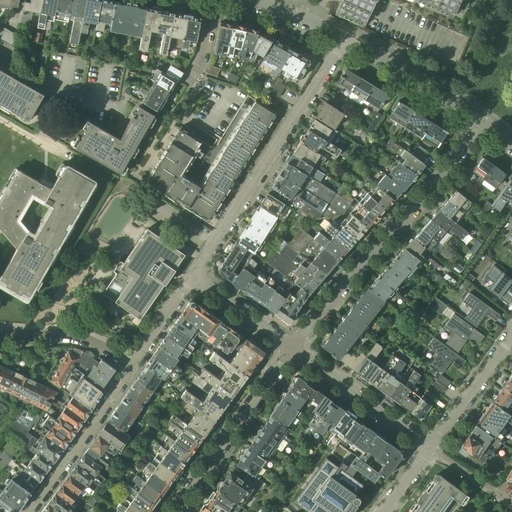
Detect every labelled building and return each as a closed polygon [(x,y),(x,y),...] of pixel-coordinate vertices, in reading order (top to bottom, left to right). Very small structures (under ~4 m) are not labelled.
[(44,0),(29,0),(24,0),(20,24),(29,25),(30,21),(31,21),(33,11),(40,12),(42,12),(44,0)] [(57,0),(44,0),(42,12),(40,12),(37,28),(44,29),(46,19),(54,21),(54,19),(57,0)] [(68,22),(69,14),(71,0),(57,0),(54,19),(68,22)] [(86,0),(71,0),(69,14),(74,15),(69,43),(78,44),(80,31),(81,24),(86,0)] [(97,24),(101,0),(86,0),(81,24),(80,31),(87,32),(88,28),(96,29),(97,24)] [(112,23),(116,1),(115,1),(114,0),(101,0),(97,24),(96,29),(104,30),(105,22),(112,23)] [(363,27),(371,10),(455,49),(470,17),(465,15),(471,0),(341,0),(335,14),(336,15),(363,27)] [(148,7),(116,1),(112,23),(110,30),(142,36),(144,24),(148,7)] [(161,10),(161,7),(153,6),(153,8),(148,7),(144,24),(142,36),(139,48),(146,50),(150,30),(157,31),(158,24),(161,10)] [(175,13),(170,12),(171,9),(169,8),(164,7),(162,8),(161,7),(161,10),(158,24),(157,31),(163,33),(159,52),(166,54),(169,40),(172,24),(175,13)] [(188,15),(184,14),(185,12),(183,11),(178,10),(177,11),(176,13),(175,13),(172,24),(169,40),(176,41),(174,48),(181,50),(186,24),(188,15)] [(193,14),(193,16),(188,15),(186,24),(181,50),(187,51),(189,44),(195,45),(201,18),(200,18),(200,16),(199,14),(194,13),(193,14)] [(229,45),(234,24),(221,22),(215,52),(221,53),(223,43),(228,45),(229,45)] [(247,27),(234,24),(229,45),(228,45),(226,54),(232,55),(234,46),(240,47),(241,48),(247,27)] [(246,49),(252,50),(256,46),(260,31),(260,30),(247,27),(241,48),(240,47),(237,56),(243,57),(246,49)] [(1,39),(7,43),(13,32),(7,29),(1,39)] [(266,34),(260,31),(256,46),(252,50),(248,59),(253,61),(258,52),(262,55),(273,37),(272,37),(272,36),(272,34),(269,32),(266,33),(266,34)] [(19,33),(13,32),(7,43),(16,48),(19,33)] [(282,67),(293,49),(276,39),(262,62),(269,67),(270,66),(272,64),(274,66),(273,67),(275,68),(277,64),(282,67)] [(310,59),(293,49),(282,67),(287,70),(285,74),(286,75),(287,74),(290,75),(288,77),(289,78),(295,82),(296,82),(299,77),(300,77),(310,59)] [(171,65),(166,73),(177,80),(182,72),(171,65)] [(220,68),(210,65),(207,73),(217,77),(220,68)] [(177,80),(166,73),(157,68),(156,69),(152,69),(152,72),(155,72),(159,74),(155,81),(171,91),(177,80)] [(339,84),(352,92),(360,78),(346,69),(342,75),(341,75),(340,76),(343,78),(339,84)] [(28,121),(43,95),(0,70),(0,104),(1,102),(13,108),(11,112),(28,121)] [(227,79),(235,83),(239,76),(230,72),(227,79)] [(284,80),(277,76),(275,79),(275,80),(272,85),(282,91),(285,86),(282,84),(284,80)] [(373,86),(360,78),(352,92),(364,100),(373,86)] [(171,91),(155,81),(151,87),(144,83),(142,87),(164,101),(171,91)] [(279,96),(282,91),(272,85),(269,90),(279,96)] [(388,96),(373,86),(364,100),(380,110),(388,96)] [(164,101),(142,87),(140,90),(147,94),(142,101),(158,111),(164,101)] [(248,95),(220,140),(217,139),(212,147),(180,127),(146,182),(153,187),(160,192),(160,191),(167,196),(173,200),(175,198),(185,204),(183,206),(190,210),(194,213),(200,217),(201,217),(205,219),(205,220),(210,218),(216,210),(221,202),(235,179),(234,179),(241,169),(243,167),(247,161),(246,161),(251,153),(252,153),(255,148),(260,140),(264,135),(263,134),(268,127),(269,127),(272,121),(277,113),(248,95)] [(332,96),(329,101),(339,108),(342,103),(332,96)] [(274,97),(271,102),(278,106),(280,101),(274,97)] [(404,127),(405,126),(414,111),(400,102),(400,101),(398,101),(397,103),(397,104),(389,117),(404,127)] [(316,117),(332,127),(334,129),(344,115),(346,116),(347,115),(340,110),(327,102),(316,117)] [(76,148),(120,173),(154,115),(139,106),(120,139),(90,122),(76,148)] [(414,110),(414,111),(405,126),(422,137),(432,122),(421,115),(421,114),(414,110)] [(378,112),(365,132),(371,135),(383,115),(378,112)] [(338,131),(334,129),(332,127),(331,129),(315,119),(314,120),(312,122),(308,129),(325,139),(329,134),(334,137),(338,131)] [(437,125),(437,126),(432,122),(422,137),(436,146),(437,147),(443,138),(444,139),(448,132),(437,125)] [(302,134),(300,138),(300,141),(301,141),(320,153),(324,148),(338,156),(339,154),(345,157),(348,154),(325,139),(308,129),(305,134),(302,134)] [(0,254),(6,258),(10,251),(14,254),(0,278),(0,283),(5,286),(3,289),(19,298),(20,295),(27,299),(54,252),(66,232),(93,186),(65,170),(59,181),(57,180),(49,195),(44,193),(58,169),(47,162),(0,134),(0,254)] [(390,140),(386,145),(391,148),(392,147),(394,143),(390,140)] [(325,156),(320,153),(301,141),(300,141),(293,153),(312,166),(316,160),(321,163),(325,156)] [(418,144),(415,149),(415,150),(425,158),(429,152),(418,144)] [(422,169),(425,165),(405,149),(401,155),(405,159),(402,164),(417,175),(417,174),(418,175),(418,174),(420,174),(422,172),(422,170),(422,169)] [(287,161),(288,162),(308,174),(309,171),(322,180),(326,174),(324,173),(318,170),(312,166),(293,153),(287,161)] [(479,186),(484,180),(494,166),(489,162),(491,160),(485,156),(484,158),(483,157),(473,170),(480,175),(479,176),(475,183),(479,186)] [(396,174),(391,179),(403,190),(411,182),(414,182),(417,178),(417,175),(402,164),(399,161),(398,163),(400,165),(401,164),(403,166),(400,170),(399,169),(395,173),(396,174)] [(344,213),(352,202),(342,196),(308,174),(288,162),(281,172),(279,171),(277,174),(279,175),(268,192),(284,202),(288,204),(302,213),(311,219),(331,216),(344,213)] [(506,174),(494,166),(484,180),(485,179),(491,183),(490,184),(495,188),(506,174)] [(385,176),(377,184),(394,200),(395,200),(397,199),(400,197),(400,193),(403,190),(391,179),(383,171),(382,173),(385,176)] [(511,179),(493,204),(491,206),(500,212),(508,200),(511,203),(511,202),(511,179)] [(373,187),(368,193),(385,209),(386,209),(386,210),(388,209),(391,206),(391,203),(394,200),(377,184),(374,188),(373,187)] [(455,189),(446,199),(463,212),(471,202),(469,200),(460,193),(455,189)] [(469,200),(473,195),(464,189),(460,193),(469,200)] [(284,202),(268,192),(260,205),(279,217),(284,220),(289,212),(299,218),(302,213),(288,204),(284,202)] [(344,193),(342,196),(352,202),(354,199),(344,193)] [(380,215),(385,209),(368,193),(359,202),(360,203),(377,218),(379,220),(382,217),(380,215)] [(458,219),(463,212),(446,199),(439,209),(461,227),(464,223),(458,219)] [(486,213),(491,206),(493,204),(487,200),(481,209),(486,213)] [(353,214),(353,215),(368,227),(373,221),(376,224),(379,220),(377,218),(360,203),(355,207),(357,209),(353,214)] [(260,205),(248,223),(267,235),(279,217),(260,205)] [(453,232),(462,238),(467,231),(461,227),(439,209),(431,220),(445,231),(451,235),(453,232)] [(341,223),(344,226),(358,238),(368,227),(353,215),(348,220),(346,218),(341,223)] [(333,235),(348,248),(353,243),(354,245),(358,241),(357,239),(358,238),(344,226),(341,223),(335,218),(331,223),(330,222),(325,228),(333,235)] [(437,240),(445,231),(431,220),(423,229),(437,240)] [(256,254),(267,235),(248,223),(237,241),(247,248),(254,252),(256,254)] [(289,244),(281,238),(280,239),(281,239),(273,250),(318,284),(339,259),(313,237),(301,227),(289,244)] [(175,269),(185,254),(148,228),(124,263),(120,261),(117,266),(113,271),(116,273),(103,293),(140,319),(164,284),(165,285),(168,281),(173,274),(175,270),(175,269)] [(423,229),(415,240),(426,248),(434,254),(437,251),(432,247),(437,240),(423,229)] [(319,231),(313,237),(339,259),(344,253),(345,255),(349,250),(347,249),(348,248),(333,235),(329,239),(319,231)] [(411,236),(402,247),(418,259),(433,271),(438,264),(426,255),(424,257),(421,254),(426,248),(415,240),(411,236)] [(254,252),(247,248),(237,241),(219,269),(220,273),(227,278),(227,277),(232,281),(238,273),(244,266),(238,262),(242,256),(249,260),(251,257),(254,252)] [(474,245),(473,247),(470,250),(475,254),(478,249),(474,245)] [(402,247),(386,267),(401,279),(406,283),(410,278),(408,276),(414,267),(413,266),(418,259),(402,247)] [(275,268),(281,272),(301,287),(310,294),(318,284),(273,250),(265,261),(275,268)] [(232,281),(243,290),(256,272),(252,269),(257,262),(251,257),(249,260),(244,266),(238,273),(232,281)] [(457,262),(454,266),(461,272),(464,268),(457,262)] [(511,279),(492,265),(484,276),(492,282),(487,289),(508,304),(511,298),(511,295),(507,292),(511,285),(511,279)] [(386,267),(370,289),(383,299),(387,294),(390,296),(397,287),(395,286),(401,279),(386,267)] [(262,304),(263,304),(264,305),(275,289),(271,286),(281,272),(275,268),(268,277),(254,297),(258,301),(259,304),(262,304)] [(258,269),(256,272),(243,290),(244,290),(243,291),(244,294),(246,295),(249,295),(250,294),(254,297),(268,277),(258,269)] [(465,277),(472,281),(475,277),(468,273),(465,277)] [(275,289),(264,305),(275,313),(291,291),(292,289),(291,288),(294,284),(284,277),(282,280),(275,289)] [(464,279),(461,283),(467,287),(470,283),(464,279)] [(301,287),(295,294),(291,291),(275,313),(289,323),(300,310),(299,307),(310,294),(301,287)] [(385,300),(383,299),(370,289),(347,318),(365,332),(369,326),(366,324),(385,300)] [(500,315),(492,309),(469,292),(463,300),(472,307),(464,318),(476,327),(486,313),(496,320),(500,315)] [(435,297),(428,307),(441,315),(447,306),(435,297)] [(190,302),(181,315),(210,335),(221,320),(206,310),(207,308),(201,304),(200,306),(193,301),(193,302),(191,302),(190,302)] [(405,314),(409,318),(414,313),(409,309),(405,314)] [(84,320),(94,327),(99,321),(89,314),(84,320)] [(485,336),(477,330),(454,314),(444,327),(453,334),(446,344),(450,346),(458,352),(468,338),(478,345),(485,336)] [(205,341),(207,339),(210,335),(181,315),(174,325),(190,336),(190,335),(193,331),(205,341)] [(332,354),(343,362),(349,354),(346,352),(359,336),(360,337),(365,332),(347,318),(324,347),(331,353),(330,353),(332,354)] [(215,345),(217,343),(229,326),(221,320),(210,335),(207,339),(215,345)] [(404,324),(397,320),(392,328),(398,332),(404,324)] [(174,325),(167,335),(190,351),(194,346),(187,341),(190,336),(174,325)] [(230,327),(229,326),(217,343),(222,347),(217,353),(223,358),(229,349),(231,351),(233,347),(242,335),(234,330),(235,329),(231,325),(230,327)] [(167,335),(160,345),(176,356),(180,351),(187,356),(190,351),(167,335)] [(233,347),(238,351),(247,339),(242,335),(233,347)] [(466,361),(458,355),(435,338),(428,348),(438,356),(431,365),(442,373),(452,359),(462,367),(466,361)] [(256,364),(260,358),(263,359),(265,356),(264,353),(265,352),(255,345),(255,342),(252,340),(249,340),(247,339),(238,351),(256,364)] [(376,342),(365,356),(354,371),(360,375),(360,376),(365,380),(366,379),(366,380),(377,365),(372,361),(382,347),(376,342)] [(178,358),(176,356),(160,345),(153,355),(178,373),(182,368),(175,362),(178,358)] [(89,378),(99,363),(83,351),(81,355),(79,358),(77,361),(81,363),(76,369),(87,376),(89,378)] [(244,380),(247,376),(230,363),(223,358),(217,353),(214,351),(209,359),(226,370),(223,375),(239,386),(240,385),(241,386),(242,386),(243,385),(244,384),(245,383),(245,382),(245,381),(244,380)] [(253,369),(256,364),(238,351),(230,363),(247,376),(248,374),(251,375),(253,372),(253,369)] [(71,353),(69,352),(60,366),(69,372),(73,366),(77,361),(79,358),(71,353)] [(351,356),(349,354),(343,362),(354,371),(365,356),(360,352),(356,357),(353,355),(351,356)] [(382,368),(377,365),(366,380),(367,380),(367,381),(372,385),(373,384),(377,387),(392,369),(399,359),(392,354),(382,368)] [(153,355),(146,366),(163,377),(164,378),(168,373),(175,378),(178,373),(153,355)] [(392,369),(377,387),(388,395),(399,381),(404,374),(405,374),(400,370),(408,360),(402,356),(399,359),(392,369)] [(99,363),(89,378),(102,387),(105,382),(108,384),(115,374),(113,373),(116,369),(107,363),(102,359),(99,363)] [(62,385),(69,372),(60,366),(51,380),(61,386),(62,385)] [(73,395),(73,396),(91,409),(105,389),(102,387),(89,378),(87,376),(76,369),(73,366),(69,372),(62,385),(67,388),(65,390),(73,395)] [(153,391),(163,377),(146,366),(136,380),(153,391)] [(16,372),(6,368),(0,380),(0,383),(3,385),(1,389),(5,391),(5,390),(7,391),(8,389),(16,372)] [(193,368),(192,370),(193,371),(231,398),(234,393),(235,393),(236,393),(237,393),(238,392),(239,391),(240,390),(240,389),(240,388),(240,387),(239,387),(239,386),(223,375),(220,379),(204,368),(200,373),(193,368)] [(399,381),(388,395),(389,397),(388,397),(394,401),(395,400),(399,403),(413,384),(421,375),(414,370),(408,378),(404,374),(399,381)] [(205,397),(223,409),(224,408),(227,408),(229,405),(228,402),(231,398),(193,371),(191,373),(195,376),(192,380),(209,392),(205,397)] [(16,372),(8,389),(9,390),(10,388),(18,392),(26,376),(16,372)] [(440,374),(437,379),(447,387),(451,382),(440,374)] [(36,381),(26,376),(18,392),(27,396),(26,398),(28,399),(36,382),(36,381)] [(293,384),(289,389),(294,392),(294,391),(305,399),(308,396),(318,404),(324,395),(313,387),(313,383),(310,381),(306,382),(299,376),(298,377),(295,377),(292,381),(293,384)] [(504,386),(503,387),(511,393),(511,377),(508,381),(505,380),(502,384),(504,386)] [(136,380),(127,393),(144,405),(153,391),(136,380)] [(436,380),(433,385),(443,393),(446,388),(436,380)] [(38,402),(46,387),(36,382),(28,399),(29,400),(31,398),(38,402)] [(399,403),(410,411),(423,395),(416,390),(418,388),(413,384),(399,403)] [(57,392),(46,387),(38,402),(46,406),(45,408),(47,408),(57,392)] [(494,399),(492,401),(511,414),(511,412),(511,393),(503,387),(498,394),(495,393),(493,397),(494,399)] [(224,412),(223,409),(205,397),(203,401),(186,389),(181,396),(184,399),(215,420),(219,415),(222,415),(224,412)] [(282,399),(298,410),(305,399),(294,391),(294,392),(289,389),(287,392),(283,392),(281,396),(282,398),(282,399)] [(427,389),(423,395),(410,411),(420,419),(431,405),(427,402),(433,394),(427,389)] [(127,393),(118,406),(134,418),(144,405),(127,393)] [(328,394),(324,395),(318,404),(314,410),(318,413),(314,418),(309,424),(316,429),(335,403),(330,399),(330,396),(328,394)] [(66,403),(65,405),(85,419),(91,409),(73,396),(67,404),(66,403)] [(274,409),(270,415),(287,427),(291,421),(293,423),(301,412),(298,410),(282,399),(282,398),(282,399),(279,403),(277,402),(277,403),(278,404),(275,408),(273,407),(273,409),(274,409)] [(207,431),(208,430),(211,430),(213,427),(212,424),(215,420),(184,399),(179,405),(194,416),(191,420),(207,431)] [(492,401),(489,406),(488,406),(485,406),(482,410),(503,426),(506,421),(511,424),(511,415),(511,414),(492,401)] [(330,430),(334,425),(345,410),(344,410),(345,407),(342,405),(339,405),(335,403),(316,429),(323,434),(327,428),(330,430)] [(65,408),(59,415),(78,428),(85,419),(65,405),(63,406),(65,408)] [(118,406),(108,420),(125,432),(134,418),(118,406)] [(28,433),(33,423),(36,425),(40,417),(23,409),(9,428),(24,439),(28,433)] [(356,418),(345,410),(334,425),(330,430),(330,431),(334,435),(327,444),(333,448),(340,439),(356,418)] [(479,417),(480,418),(476,423),(500,441),(501,442),(503,443),(505,441),(501,438),(508,430),(503,426),(482,410),(478,415),(479,417)] [(176,425),(176,426),(199,442),(202,437),(206,437),(208,434),(207,431),(191,420),(188,424),(174,413),(169,420),(176,425)] [(46,420),(70,439),(78,428),(59,415),(56,420),(49,415),(46,420)] [(267,422),(265,425),(289,443),(290,440),(286,438),(287,437),(284,434),(289,428),(287,427),(270,415),(266,421),(267,422)] [(366,426),(356,418),(340,439),(345,443),(348,438),(354,442),(366,426)] [(45,435),(63,449),(70,439),(46,420),(42,425),(48,430),(45,435)] [(108,420),(99,434),(116,446),(119,448),(120,449),(121,447),(120,446),(128,434),(125,432),(108,420)] [(469,433),(468,434),(492,450),(494,452),(501,442),(500,441),(476,423),(474,427),(471,427),(468,431),(469,433)] [(289,443),(265,425),(263,429),(262,429),(261,429),(260,429),(259,429),(258,430),(258,431),(257,432),(257,433),(258,433),(258,434),(258,435),(275,447),(279,442),(282,444),(283,443),(287,445),(289,443)] [(175,440),(191,452),(192,452),(193,452),(195,451),(197,448),(198,445),(197,445),(199,442),(176,426),(172,431),(173,432),(170,437),(175,440)] [(377,433),(366,426),(354,442),(350,447),(355,451),(359,446),(364,450),(377,433)] [(34,447),(54,461),(63,449),(45,435),(42,439),(40,438),(38,439),(28,433),(24,439),(27,442),(32,445),(33,446),(34,447)] [(364,450),(359,457),(365,461),(371,452),(376,456),(387,441),(386,441),(386,438),(383,435),(380,436),(377,433),(364,450)] [(116,446),(99,434),(84,453),(102,466),(103,466),(107,469),(113,460),(103,452),(105,449),(114,455),(119,448),(116,446)] [(254,441),(252,445),(268,457),(275,447),(258,435),(258,434),(257,435),(256,435),(255,435),(255,436),(254,436),(254,437),(253,437),(253,438),(253,439),(253,440),(254,440),(254,441)] [(492,450),(468,434),(463,441),(461,441),(462,447),(458,452),(465,457),(469,452),(487,465),(490,461),(489,460),(494,452),(492,450)] [(162,447),(168,451),(184,463),(185,462),(185,463),(188,462),(190,459),(190,456),(189,455),(191,452),(175,440),(170,437),(168,436),(165,441),(166,442),(162,447)] [(399,450),(387,441),(376,456),(385,462),(378,471),(380,472),(380,473),(386,477),(400,456),(404,456),(403,449),(399,450)] [(31,460),(47,471),(54,461),(34,447),(33,446),(32,445),(27,442),(23,447),(30,451),(31,450),(35,453),(31,460)] [(176,473),(179,475),(182,470),(182,465),(184,463),(168,451),(162,447),(158,444),(155,449),(159,452),(155,458),(176,473)] [(244,453),(245,454),(261,466),(268,457),(252,445),(249,448),(248,448),(247,448),(246,448),(245,449),(244,450),(244,451),(244,452),(244,453)] [(84,453),(77,463),(103,482),(105,478),(98,472),(102,466),(84,453)] [(244,453),(244,454),(243,454),(242,455),(241,455),(241,456),(240,456),(240,457),(240,458),(240,459),(241,460),(238,464),(258,479),(265,469),(261,466),(245,454),(244,453)] [(511,466),(511,464),(497,454),(494,457),(493,458),(509,470),(511,466)] [(380,472),(378,471),(365,461),(359,457),(357,455),(351,463),(375,480),(380,473),(380,472)] [(356,472),(344,463),(347,460),(344,457),(338,465),(326,457),(294,500),(310,511),(356,511),(359,508),(355,505),(361,497),(356,494),(363,483),(353,476),(356,472)] [(150,461),(146,467),(169,483),(171,480),(176,478),(179,475),(176,473),(155,458),(151,462),(150,461)] [(25,470),(24,470),(39,481),(47,471),(31,460),(26,466),(20,461),(18,465),(22,468),(25,470)] [(100,486),(103,482),(77,463),(70,473),(88,486),(92,480),(100,486)] [(162,493),(163,493),(165,492),(167,490),(167,486),(169,483),(146,467),(143,471),(144,472),(140,478),(145,481),(162,493)] [(0,506),(1,506),(6,509),(6,511),(16,511),(34,488),(39,481),(24,470),(25,470),(22,468),(17,474),(16,473),(12,479),(11,478),(11,479),(8,478),(5,482),(6,485),(3,490),(2,489),(1,489),(0,489),(0,506)] [(218,488),(218,489),(241,506),(242,506),(248,498),(246,496),(255,484),(245,477),(243,480),(231,472),(223,482),(223,481),(222,481),(221,481),(220,482),(219,483),(218,484),(218,485),(218,486),(218,487),(218,488)] [(70,473),(63,483),(78,494),(83,487),(89,492),(92,489),(88,486),(70,473)] [(434,477),(408,511),(440,511),(453,496),(461,502),(466,494),(441,476),(441,475),(440,475),(440,474),(438,474),(437,474),(436,474),(436,475),(435,475),(435,476),(434,477)] [(160,500),(161,497),(160,496),(162,493),(145,481),(140,478),(136,475),(133,480),(137,483),(133,488),(138,492),(155,504),(155,503),(156,504),(158,503),(160,500)] [(74,500),(78,494),(63,483),(55,493),(74,506),(77,508),(80,505),(74,500)] [(153,507),(155,504),(138,492),(133,488),(128,485),(124,489),(129,493),(125,499),(143,511),(151,511),(152,511),(153,507)] [(218,489),(216,492),(215,492),(212,493),(210,496),(210,499),(211,499),(210,500),(227,511),(228,511),(237,511),(238,511),(241,506),(218,489)] [(55,493),(48,502),(57,509),(57,508),(60,510),(62,511),(72,511),(71,511),(74,506),(55,493)] [(92,497),(88,502),(92,505),(96,500),(92,497)] [(118,508),(123,511),(143,511),(125,499),(122,503),(120,502),(117,507),(118,508)] [(227,511),(210,500),(208,502),(204,504),(201,509),(203,510),(205,511),(228,511),(227,511)] [(57,509),(48,502),(41,511),(58,511),(60,510),(57,508),(57,509)]
